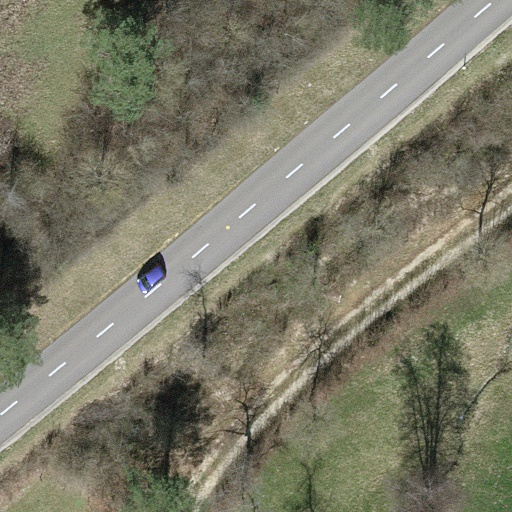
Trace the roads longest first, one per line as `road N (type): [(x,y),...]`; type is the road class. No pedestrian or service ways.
road 1 (tertiary): [(0,412),(494,0)]
road 2 (track): [(188,511),(261,419),(511,192)]
